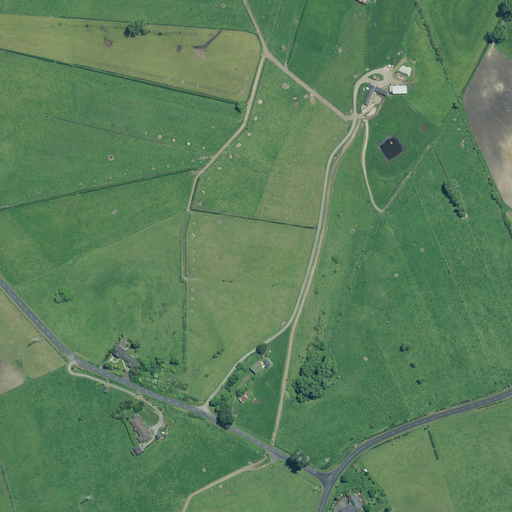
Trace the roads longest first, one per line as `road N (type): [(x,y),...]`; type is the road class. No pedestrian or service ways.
road 1 (unclassified): [(331,482),(194,409),(88,366),(0,279)]
road 2 (unclassified): [(331,482),(371,442),(511,391)]
